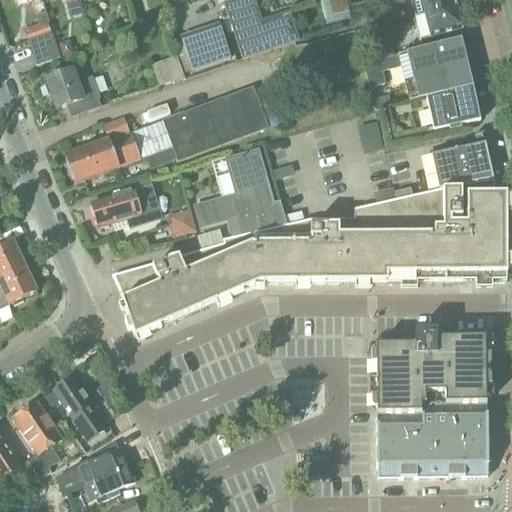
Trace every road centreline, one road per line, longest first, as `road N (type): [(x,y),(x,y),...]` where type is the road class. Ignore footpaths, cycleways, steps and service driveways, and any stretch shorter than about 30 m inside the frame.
road 1 (residential): [(184,511),(175,490),(337,420),(336,369),(275,370),(148,424),(123,368),(269,304),(511,307)]
road 2 (residential): [(0,367),(65,332),(80,310),(0,107)]
road 3 (residential): [(511,508),(326,511)]
